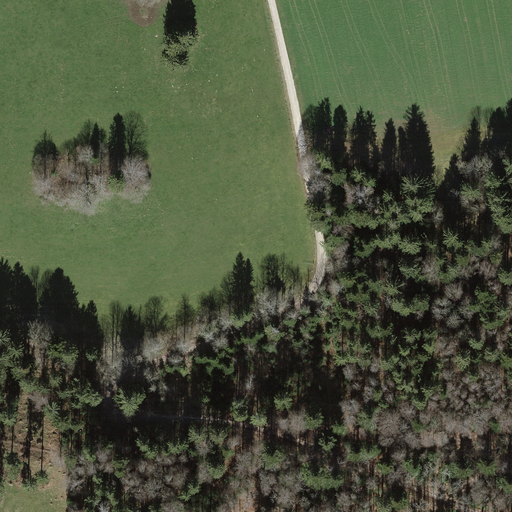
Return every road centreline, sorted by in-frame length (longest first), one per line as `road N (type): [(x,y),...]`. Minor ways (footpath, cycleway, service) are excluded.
road 1 (track): [(475,511),(250,422),(134,416),(106,402),(106,387),(122,373),(266,325),(299,307),(319,281),(318,234),(269,0)]
road 2 (track): [(250,422),(403,440),(511,422)]
